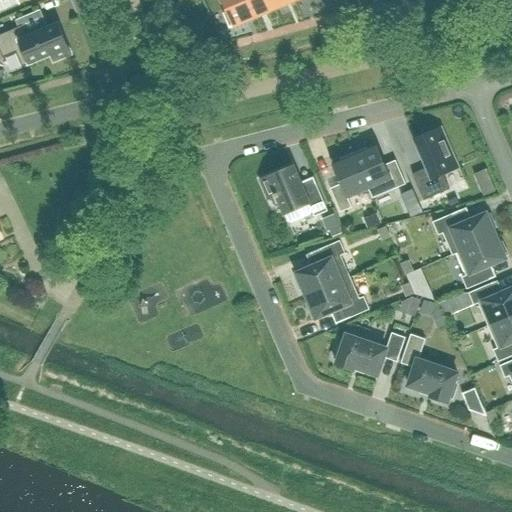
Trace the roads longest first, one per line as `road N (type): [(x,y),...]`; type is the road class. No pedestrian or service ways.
road 1 (residential): [(470,86),(218,152),(210,165),(305,390),(511,458)]
road 2 (unclassified): [(61,317),(185,120),(254,89),(511,24)]
road 3 (residential): [(0,130),(102,98),(110,72),(79,0)]
